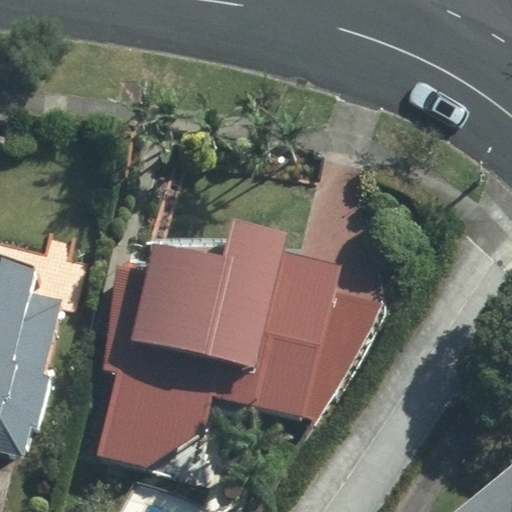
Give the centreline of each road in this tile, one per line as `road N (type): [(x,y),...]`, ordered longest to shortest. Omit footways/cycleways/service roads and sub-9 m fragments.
road 1 (unknown): [(511,218),(460,253),(288,511)]
road 2 (residential): [(287,8),(439,65),(511,114)]
